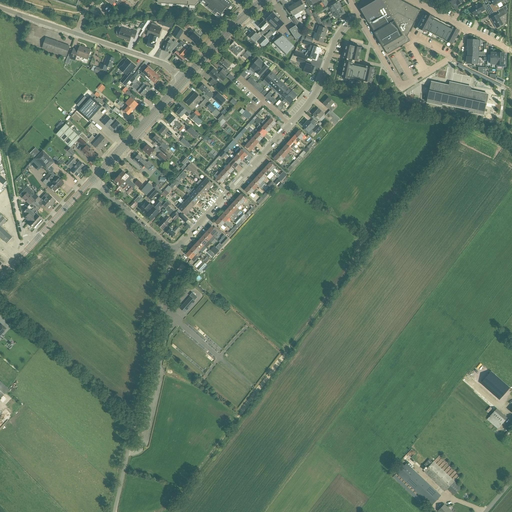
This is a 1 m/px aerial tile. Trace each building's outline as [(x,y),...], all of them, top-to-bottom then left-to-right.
[(157,0),(158,3),(188,5),(195,6),(199,1),(219,17),(225,9),(227,11),(232,4),(226,0),(157,0)] [(378,0),(362,10),(388,55),(411,42),(408,36),(421,11),(400,0),(378,0)] [(490,0),(493,4),(490,6),(494,13),(499,9),(497,4),(503,0),(490,0)] [(301,1),(295,4),(301,15),(299,12),(305,9),(301,1)] [(332,11),(328,13),(329,15),(341,8),(338,2),(330,7),(332,11)] [(295,4),(289,8),(293,15),(293,16),(294,15),(297,14),(298,16),(301,15),(295,4)] [(484,9),(486,8),(484,4),(482,6),(481,4),(477,6),(477,5),(473,7),(474,8),(470,10),(474,16),(485,10),(484,9)] [(327,6),(313,14),(319,25),(322,23),(318,15),(321,13),(322,13),(329,9),(327,6)] [(341,8),(329,15),(331,17),(334,15),(336,19),(345,13),(341,8)] [(267,20),(277,30),(284,24),(279,20),(276,18),(278,16),(274,13),(267,20)] [(433,19),(434,17),(427,14),(425,16),(423,15),(416,29),(425,34),(427,31),(453,44),(460,31),(452,27),(452,29),(433,19)] [(500,18),(498,14),(490,19),(493,23),(493,22),(494,25),(496,28),(503,24),(499,18),(500,18)] [(144,30),(150,21),(146,21),(143,25),(142,24),(138,28),(143,32),(144,30)] [(264,21),(259,26),(264,31),(266,33),(264,35),(268,39),(273,34),(269,30),(271,27),(264,21)] [(153,23),(150,31),(152,32),(158,34),(159,34),(161,28),(156,27),(157,25),(153,23)] [(292,28),(290,30),(296,39),(302,35),(296,26),(292,28)] [(320,27),(317,33),(325,36),(327,29),(320,27)] [(133,32),(122,28),(121,29),(120,28),(119,28),(118,29),(117,30),(117,31),(117,32),(116,33),(117,34),(117,35),(118,35),(119,36),(119,37),(124,38),(126,38),(126,39),(130,40),(131,37),(135,38),(137,32),(133,31),(133,32)] [(178,28),(173,36),(178,39),(183,31),(178,28)] [(191,29),(186,36),(189,39),(190,38),(195,43),(199,38),(200,36),(196,33),(195,31),(194,32),(191,29)] [(254,31),(249,36),(255,42),(257,41),(264,47),(269,42),(262,34),(259,36),(254,31)] [(149,40),(147,46),(154,48),(156,42),(157,38),(158,38),(159,34),(158,34),(152,32),(151,36),(149,40)] [(317,33),(315,40),(323,42),(325,36),(317,33)] [(273,44),(285,55),(294,47),(293,47),(281,36),(281,35),(273,43),(273,44)] [(303,36),(301,42),(304,43),(303,44),(310,46),(312,42),(305,40),(303,36)] [(46,38),(43,48),(66,56),(70,46),(46,38)] [(165,43),(163,50),(164,50),(163,51),(167,52),(167,51),(168,52),(168,50),(170,48),(173,50),(179,44),(175,41),(174,43),(170,40),(167,44),(165,43)] [(179,48),(174,55),(182,62),(185,58),(183,56),(187,52),(181,46),(179,44),(177,46),(179,48)] [(233,46),(230,50),(237,56),(240,53),(242,55),(245,52),(242,50),(243,50),(239,47),(239,48),(235,45),(233,46)] [(309,51),(308,51),(319,54),(321,48),(311,45),(309,51)] [(345,61),(341,77),(349,79),(350,78),(371,83),(374,68),(366,66),(366,68),(352,65),(353,63),(353,60),(358,61),(361,48),(346,45),(344,58),(347,59),(347,60),(346,62),(345,61)] [(74,48),(70,59),(75,60),(77,56),(88,60),(91,50),(80,46),(78,50),(74,48)] [(248,50),(243,56),(247,59),(251,54),(248,50)] [(294,52),(293,55),(296,56),(298,57),(306,60),(307,56),(309,57),(309,58),(316,60),(319,54),(308,51),(307,53),(306,53),(305,55),(297,52),(295,52),(294,52)] [(488,55),(487,65),(490,66),(491,64),(496,64),(497,53),(491,53),(491,55),(488,55)] [(503,53),(497,53),(496,64),(496,66),(502,67),(506,67),(506,60),(503,60),(503,53)] [(293,55),(290,61),(296,63),(297,61),(304,64),(306,60),(298,57),(296,56),(293,55)] [(101,64),(100,68),(104,70),(104,71),(104,72),(106,73),(108,67),(111,68),(114,59),(107,56),(104,65),(101,64)] [(223,59),(218,65),(223,69),(221,71),(226,75),(229,72),(227,70),(230,66),(223,59)] [(259,59),(249,69),(254,74),(256,72),(263,64),(263,63),(259,59)] [(127,60),(120,69),(126,75),(120,83),(124,86),(131,79),(132,77),(128,74),(132,70),(136,66),(127,60)] [(260,76),(268,68),(263,63),(263,64),(256,72),(260,76)] [(306,64),(303,72),(309,74),(309,73),(312,74),(312,73),(313,73),(315,67),(314,67),(314,66),(306,64)] [(96,67),(94,71),(102,76),(104,72),(104,71),(96,67)] [(143,72),(140,75),(141,75),(141,76),(147,81),(154,72),(148,67),(146,69),(144,72),(143,72)] [(214,69),(209,75),(215,81),(218,77),(223,81),(227,77),(226,75),(221,71),(219,73),(214,69)] [(132,77),(131,79),(133,81),(132,83),(135,85),(136,84),(139,81),(137,80),(141,76),(141,75),(140,75),(137,72),(132,77)] [(160,78),(154,72),(147,81),(155,88),(157,85),(155,84),(160,78)] [(266,78),(263,82),(268,86),(270,84),(269,84),(276,77),(272,72),(270,74),(269,72),(265,77),(266,78)] [(272,90),(273,88),(280,81),(276,77),(269,84),(270,84),(272,86),(270,88),(272,90)] [(502,90),(504,85),(487,77),(485,82),(502,90)] [(139,81),(136,84),(148,93),(149,91),(150,89),(144,84),(143,85),(139,81)] [(277,91),(284,85),(280,81),(273,88),(277,91)] [(484,115),(488,95),(473,91),(473,92),(470,91),(471,87),(450,83),(449,86),(446,85),(431,82),(427,102),(441,106),(442,103),(445,104),(466,109),(469,109),(469,112),(484,115)] [(135,85),(133,87),(144,97),(146,95),(148,93),(136,84),(135,85)] [(203,84),(199,89),(206,95),(206,94),(208,96),(211,92),(209,90),(210,90),(203,84)] [(281,95),(288,88),(284,85),(277,91),(281,95)] [(126,87),(122,91),(128,95),(130,97),(132,94),(128,90),(126,87)] [(292,92),(288,88),(281,95),(280,97),(282,99),(281,101),(282,102),(284,101),(292,92)] [(292,91),(292,92),(284,101),(288,105),(297,95),(292,91)] [(23,92),(23,100),(32,101),(33,96),(31,96),(32,92),(23,92)] [(196,93),(186,103),(193,109),(198,104),(202,107),(206,102),(200,97),(196,93)] [(218,93),(213,98),(221,105),(226,100),(218,93)] [(92,97),(78,111),(88,121),(102,107),(92,97)] [(131,97),(126,103),(127,104),(129,106),(133,110),(138,105),(139,104),(137,103),(138,102),(134,99),(133,99),(131,97)] [(329,98),(323,104),(330,110),(328,113),(333,118),(336,115),(335,115),(331,111),(333,109),(330,106),(334,102),(329,98)] [(123,108),(121,110),(125,113),(126,112),(129,115),(133,110),(127,104),(123,108)] [(210,104),(207,107),(213,112),(216,109),(210,104)] [(178,113),(176,115),(182,121),(185,118),(186,118),(191,113),(187,110),(186,111),(182,107),(177,112),(178,113)] [(216,109),(213,112),(217,116),(216,118),(220,121),(225,116),(216,108),(216,109)] [(242,109),(239,112),(248,120),(252,115),(248,112),(246,110),(245,111),(242,109)] [(316,117),(313,120),(317,123),(319,125),(321,123),(318,120),(319,120),(324,114),(319,109),(313,115),(316,117)] [(194,113),(190,117),(194,121),(198,117),(194,113)] [(336,115),(333,118),(331,120),(335,125),(340,119),(337,116),(335,115),(336,115)] [(107,116),(102,122),(107,127),(110,124),(113,127),(117,131),(122,126),(118,121),(115,119),(113,121),(107,116)] [(173,116),(168,122),(175,128),(177,126),(179,128),(178,129),(180,131),(184,127),(177,121),(178,120),(173,116)] [(271,118),(267,123),(272,128),(276,123),(271,118)] [(223,119),(218,125),(221,128),(226,121),(223,119)] [(264,120),(262,123),(264,125),(263,126),(262,127),(268,132),(272,128),(267,123),(264,120)] [(308,121),(303,126),(309,132),(311,129),(313,130),(317,134),(322,129),(319,126),(319,125),(317,123),(314,126),(310,123),(308,121)] [(91,123),(89,126),(98,135),(95,138),(104,146),(108,141),(102,135),(99,133),(101,131),(91,123)] [(66,124),(57,134),(70,147),(77,140),(81,144),(84,141),(66,124)] [(257,128),(256,130),(258,132),(263,137),(268,132),(262,127),(259,125),(257,127),(257,128)] [(165,126),(159,132),(164,136),(166,133),(171,136),(173,134),(169,130),(169,129),(165,126)] [(190,127),(187,131),(194,138),(196,136),(198,134),(190,127)] [(256,130),(254,132),(256,134),(254,137),(259,142),(263,137),(258,132),(256,130)] [(299,130),(295,135),(300,140),(305,135),(299,130)] [(104,146),(95,138),(93,136),(89,140),(82,133),(79,136),(87,143),(91,147),(93,145),(100,151),(104,146)] [(240,133),(234,139),(237,142),(243,135),(242,134),(240,133)] [(295,135),(291,140),(296,144),(300,140),(295,135)] [(156,136),(152,140),(159,146),(158,148),(160,150),(164,154),(169,158),(172,156),(165,150),(168,146),(156,136)] [(249,138),(248,140),(249,141),(255,146),(259,142),(254,137),(251,139),(249,138)] [(183,138),(180,141),(189,148),(189,147),(191,148),(192,146),(183,138)] [(246,138),(244,141),(247,144),(245,146),(250,151),(255,146),(249,141),(248,140),(246,138)] [(291,140),(286,144),(292,149),(296,152),(298,150),(294,146),(296,144),(291,140)] [(91,147),(87,143),(86,143),(84,141),(81,144),(85,148),(82,151),(92,160),(96,155),(89,149),(91,147)] [(286,144),(282,149),(287,154),(292,149),(286,144)] [(148,145),(143,150),(149,156),(152,153),(154,156),(157,153),(148,145)] [(239,148),(235,153),(237,155),(243,160),(247,155),(242,150),(239,148)] [(282,149),(278,154),(283,159),(287,154),(282,149)] [(51,159),(43,152),(42,151),(36,158),(34,159),(46,170),(51,165),(51,159)] [(161,152),(157,156),(164,162),(167,158),(161,152)] [(139,154),(134,160),(142,168),(144,166),(148,169),(153,164),(149,160),(147,162),(139,154)] [(278,154),(273,158),(279,163),(283,159),(278,154)] [(237,155),(233,159),(238,164),(243,160),(237,155)] [(73,157),(70,161),(81,171),(85,166),(80,161),(78,163),(75,160),(76,159),(73,157)] [(33,159),(29,163),(37,171),(41,167),(33,159)] [(229,161),(227,163),(229,164),(234,169),(238,164),(233,159),(230,162),(229,161)] [(70,161),(66,165),(72,170),(71,171),(77,176),(81,171),(70,161)] [(267,165),(266,167),(271,172),(279,178),(281,180),(286,175),(283,172),(280,176),(273,170),(276,167),(271,163),(270,162),(269,161),(266,164),(267,165)] [(190,163),(187,167),(189,170),(193,173),(197,169),(190,163)] [(229,164),(224,169),(230,174),(234,169),(229,164)] [(266,167),(261,172),(267,177),(271,172),(266,167)] [(224,169),(220,173),(226,179),(230,174),(224,169)] [(121,174),(119,176),(124,181),(133,189),(135,187),(136,186),(130,180),(133,177),(129,173),(127,175),(123,171),(123,172),(123,171),(122,171),(120,173),(120,174),(121,174)] [(218,171),(215,174),(218,176),(216,178),(221,183),(226,179),(220,173),(218,171)] [(261,172),(257,176),(263,181),(267,177),(261,172)] [(50,174),(48,177),(59,187),(63,182),(55,175),(53,177),(50,174)] [(119,176),(114,181),(128,194),(133,189),(119,176)] [(257,176),(253,181),(258,186),(263,181),(257,176)] [(48,177),(46,179),(50,184),(48,186),(54,192),(59,187),(48,177)] [(205,180),(203,182),(210,188),(213,184),(205,177),(203,179),(205,180)] [(197,183),(200,186),(206,192),(210,188),(203,182),(200,180),(197,183)] [(253,181),(249,186),(256,192),(258,190),(256,188),(258,186),(253,181)] [(200,186),(196,190),(203,196),(206,192),(200,186)] [(249,186),(244,191),(250,195),(252,193),(254,195),(256,192),(249,186)] [(31,197),(35,194),(34,193),(27,187),(20,195),(22,197),(22,198),(30,205),(36,211),(41,206),(37,203),(35,201),(31,197)] [(185,187),(183,189),(188,193),(187,195),(189,197),(196,203),(199,200),(190,191),(188,189),(185,187)] [(154,188),(146,196),(150,200),(158,192),(154,188)] [(192,189),(190,191),(199,200),(203,196),(196,190),(194,192),(192,189)] [(41,200),(39,201),(41,203),(43,204),(47,208),(50,205),(49,205),(54,200),(49,195),(46,193),(40,199),(41,200)] [(41,200),(35,194),(31,197),(35,201),(37,203),(41,200)] [(241,194),(237,199),(242,204),(246,199),(241,194)] [(139,195),(134,201),(138,204),(143,199),(139,195)] [(189,197),(186,201),(193,207),(196,203),(189,197)] [(184,199),(180,203),(189,211),(193,207),(186,201),(184,199)] [(237,199),(232,204),(238,209),(242,204),(237,199)] [(147,201),(140,209),(146,214),(150,210),(149,210),(152,207),(147,201)] [(155,207),(147,215),(152,220),(160,211),(157,208),(161,204),(158,201),(153,205),(155,207)] [(180,203),(177,207),(186,215),(189,211),(180,203)] [(232,204),(228,208),(234,213),(235,214),(237,212),(236,211),(238,209),(232,204)] [(30,205),(23,212),(27,215),(25,218),(29,222),(27,224),(33,228),(41,219),(34,213),(36,211),(30,205)] [(228,208),(224,213),(229,218),(231,216),(234,219),(237,216),(235,214),(234,213),(228,208)] [(224,213),(220,218),(225,223),(227,221),(229,218),(224,213)] [(243,214),(239,218),(241,220),(243,222),(247,217),(245,215),(243,214)] [(0,237),(6,243),(12,237),(0,227),(6,220),(2,217),(0,218),(0,237)] [(164,219),(158,225),(163,229),(169,223),(168,222),(170,219),(168,217),(165,220),(164,219)] [(220,218),(215,223),(221,227),(223,225),(225,226),(227,224),(225,223),(220,218)] [(170,228),(167,233),(172,237),(180,228),(178,226),(173,231),(170,228)] [(209,229),(207,231),(213,236),(215,238),(217,237),(217,236),(216,235),(218,232),(212,226),(212,227),(211,226),(209,228),(209,229)] [(207,231),(203,236),(209,241),(210,242),(211,243),(215,238),(213,236),(207,231)] [(203,236),(199,240),(204,245),(206,247),(210,242),(209,241),(203,236)] [(220,243),(222,245),(224,246),(229,240),(224,236),(222,238),(224,240),(221,243),(220,243)] [(196,241),(194,244),(195,245),(200,250),(202,252),(207,248),(206,247),(204,245),(199,240),(197,242),(196,241)] [(195,245),(190,250),(196,255),(200,250),(195,245)] [(190,250),(186,255),(194,262),(198,257),(196,255),(190,250)] [(203,261),(197,268),(201,272),(207,265),(205,263),(203,261)] [(190,297),(183,306),(187,310),(195,301),(190,297)] [(492,371),(481,383),(500,399),(510,387),(492,371)] [(497,409),(487,420),(497,429),(507,418),(497,409)] [(434,462),(424,472),(445,492),(447,489),(454,496),(461,488),(434,462)] [(406,463),(397,474),(431,506),(441,496),(406,463)]
